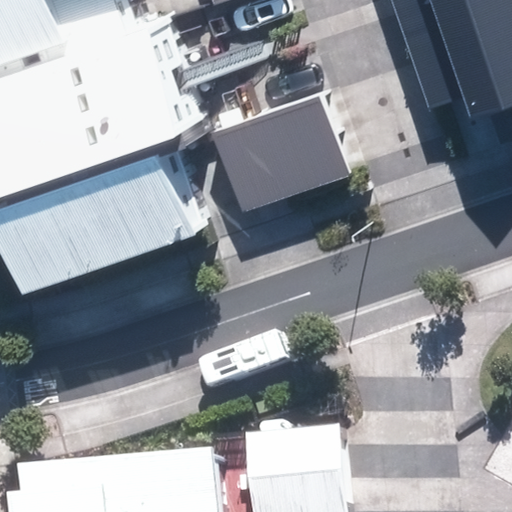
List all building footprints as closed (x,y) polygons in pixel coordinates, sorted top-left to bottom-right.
[(0,0),(0,191),(166,138),(188,132),(145,0),(0,0)] [(201,0),(210,25),(286,0),(201,0)] [(511,0),(399,0),(432,103),(463,93),(464,93),(470,111),(511,98),(511,0)] [(328,89),(207,133),(241,226),(362,182),(328,89)] [(0,234),(25,288),(197,233),(166,138),(0,191),(0,234)] [(344,511),(336,423),(244,432),(252,511),(344,511)] [(216,511),(209,444),(20,463),(23,491),(9,492),(10,511),(216,511)]
